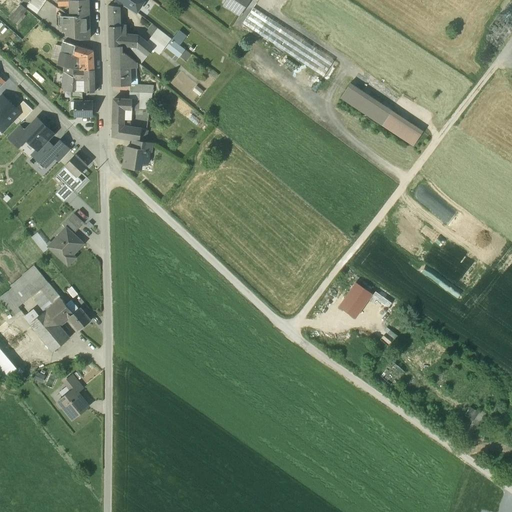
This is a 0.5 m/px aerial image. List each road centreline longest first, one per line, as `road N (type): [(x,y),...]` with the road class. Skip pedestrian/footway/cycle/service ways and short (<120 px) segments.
road 1 (track): [(288,329),(511,44)]
road 2 (residential): [(108,427),(102,159)]
road 3 (residential): [(102,159),(101,0)]
road 4 (residential): [(0,62),(102,159)]
